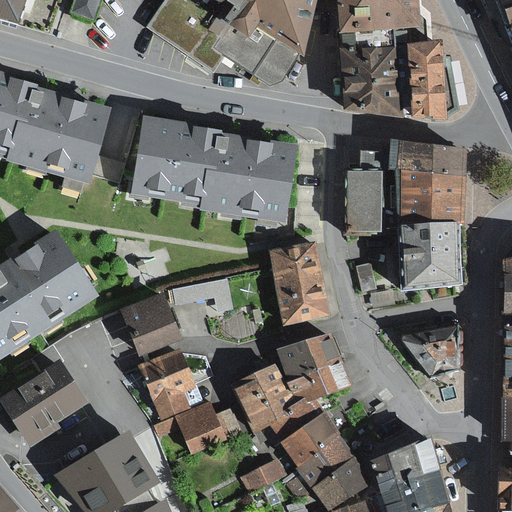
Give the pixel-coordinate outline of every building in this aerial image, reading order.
[(25,0),(0,0),(0,30),(13,35),(25,0)] [(73,0),(68,15),(92,23),(99,0),(73,0)] [(297,66),(311,0),(154,0),(162,5),(145,30),(211,74),(223,63),(268,88),(278,86),(292,63),(297,66)] [(410,0),(330,0),(333,39),(413,34),(411,10),(410,0)] [(511,0),(487,0),(510,55),(511,53),(511,0)] [(395,124),(395,115),(389,52),(429,48),(428,16),(419,10),(411,10),(413,34),(333,39),(340,117),(395,124)] [(429,48),(389,52),(395,115),(404,115),(404,127),(441,129),(440,123),(457,112),(448,60),(436,61),(436,48),(429,48)] [(0,77),(0,160),(3,161),(1,166),(84,190),(106,114),(32,93),(34,87),(0,77)] [(218,134),(138,122),(126,201),(195,211),(195,216),(280,230),(293,151),(217,139),(218,134)] [(383,176),(390,177),(425,183),(461,183),(462,155),(385,146),(385,158),(383,176)] [(344,178),(344,236),(382,237),(382,233),(382,191),(383,176),(385,158),(358,155),(357,178),(344,178)] [(460,231),(461,183),(425,183),(390,177),(391,191),(382,191),(382,233),(395,232),(395,235),(454,231),(460,231)] [(454,231),(395,235),(396,298),(457,292),(454,231)] [(17,259),(0,270),(0,361),(93,301),(51,237),(17,259)] [(313,246),(266,254),(280,330),(327,321),(313,246)] [(511,251),(504,254),(502,334),(511,334),(511,251)] [(369,264),(355,268),(361,294),(375,291),(369,264)] [(227,281),(171,291),(173,307),(213,300),(216,315),(232,312),(227,281)] [(391,292),(369,295),(372,310),(394,306),(391,292)] [(157,297),(116,313),(136,361),(176,344),(157,297)] [(456,328),(401,336),(397,343),(426,383),(457,374),(456,328)] [(511,334),(502,334),(501,405),(511,405),(511,334)] [(328,339),(273,354),(285,387),(340,367),(328,339)] [(192,391),(176,352),(137,368),(160,425),(188,414),(181,396),(192,391)] [(58,364),(0,401),(0,407),(29,453),(59,433),(56,428),(86,408),(58,364)] [(351,390),(340,367),(285,387),(295,410),(312,404),(351,390)] [(272,369),(227,390),(250,438),(254,436),(293,411),(272,369)] [(293,411),(254,436),(259,447),(268,442),(273,449),(275,448),(321,417),(312,404),(295,410),(293,411)] [(511,405),(501,405),(499,448),(508,448),(507,463),(511,463),(511,405)] [(209,408),(176,421),(189,455),(240,434),(230,409),(212,416),(209,408)] [(293,473),(336,440),(321,417),(275,448),(293,473)] [(75,511),(162,511),(154,491),(123,438),(50,481),(75,511)] [(309,493),(351,461),(336,440),(293,473),(296,478),(285,486),(297,502),(309,493)] [(375,500),(434,478),(424,444),(365,468),(375,500)] [(241,479),(249,494),(284,476),(276,461),(241,479)] [(351,461),(309,493),(322,511),(329,511),(368,486),(351,461)] [(511,511),(511,475),(497,475),(496,511),(511,511)] [(436,511),(444,510),(434,478),(375,500),(378,511),(436,511)] [(0,511),(15,511),(0,493),(0,511)]
